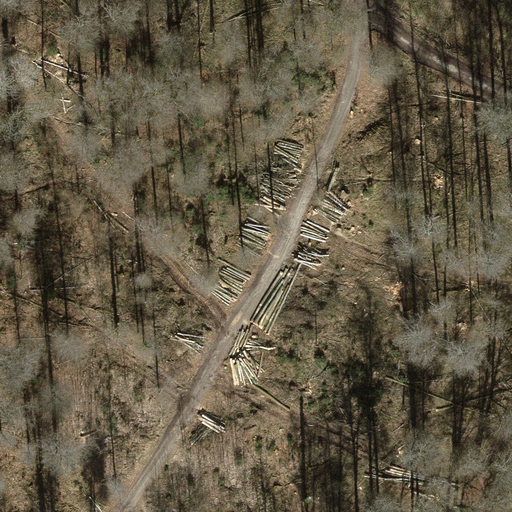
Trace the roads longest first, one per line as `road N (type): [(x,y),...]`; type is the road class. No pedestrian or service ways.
road 1 (track): [(137,511),(297,216),(367,15)]
road 2 (track): [(511,98),(367,15),(357,0)]
